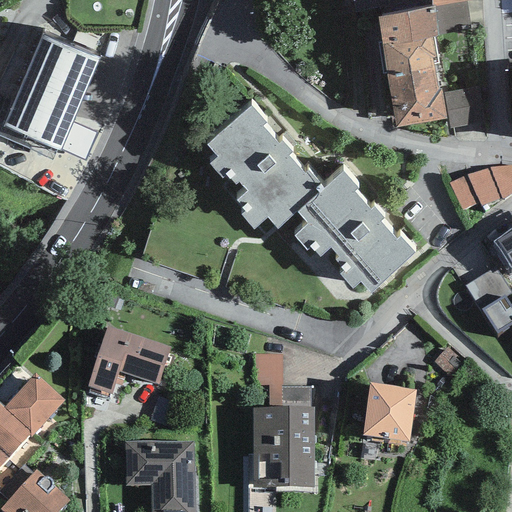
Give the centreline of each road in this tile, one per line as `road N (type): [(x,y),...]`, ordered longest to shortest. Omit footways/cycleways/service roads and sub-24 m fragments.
road 1 (residential): [(511,204),(350,335),(323,337),(135,278)]
road 2 (tertiary): [(0,335),(108,184),(178,0)]
road 3 (residential): [(240,4),(268,59),(339,117),(403,143),(499,155)]
road 4 (residential): [(490,0),(499,155)]
